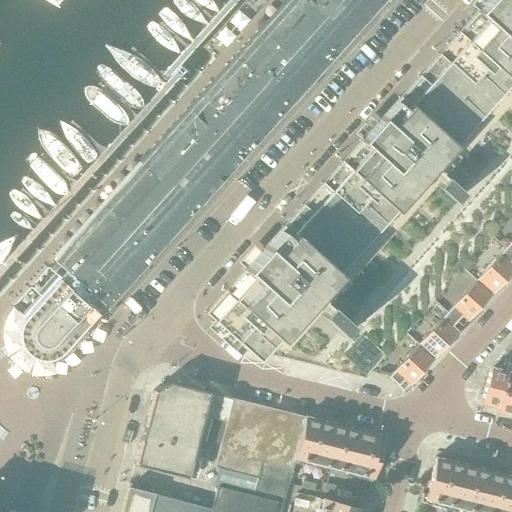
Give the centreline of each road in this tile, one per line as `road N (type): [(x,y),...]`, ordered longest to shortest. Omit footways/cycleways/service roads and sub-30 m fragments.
road 1 (residential): [(134,346),(445,0)]
road 2 (residential): [(412,421),(134,346)]
road 3 (residential): [(87,511),(134,346)]
road 4 (residential): [(412,421),(511,310)]
